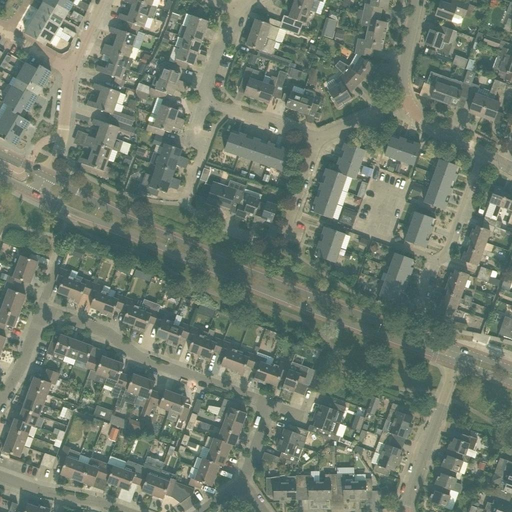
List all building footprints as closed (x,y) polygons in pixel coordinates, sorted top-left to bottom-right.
[(57,0),(45,0),(44,3),(55,9),(57,5),(69,12),(73,4),(66,0),(60,0),(59,1),(57,0)] [(130,11),(148,17),(153,19),(157,8),(134,0),(124,0),(124,2),(133,5),(130,11)] [(316,0),(323,2),(324,0),(295,0),(294,6),(309,11),(313,0),(316,0)] [(388,0),(371,0),(371,6),(366,5),(364,11),(376,14),(378,7),(387,9),(388,0)] [(474,6),(461,2),(456,0),(452,0),(450,5),(440,1),(435,16),(451,22),(454,14),(470,19),(474,6)] [(44,3),(39,10),(50,17),(53,13),(64,20),(69,12),(57,5),(55,9),(44,3)] [(284,15),(281,22),(301,29),(303,23),(305,23),(309,11),(294,6),(289,17),(284,15)] [(48,21),(60,27),(64,20),(53,13),(50,17),(39,10),(35,18),(46,25),(48,21)] [(76,20),(79,14),(74,11),(71,17),(76,20)] [(139,31),(141,27),(144,28),(148,17),(130,11),(128,17),(120,14),(118,19),(125,21),(123,26),(139,31)] [(375,21),(376,14),(364,11),(361,25),(369,27),(367,34),(384,38),(387,24),(375,21)] [(81,23),(84,17),(79,14),(76,20),(81,23)] [(209,22),(191,16),(186,14),(183,25),(213,36),(215,31),(207,28),(209,22)] [(35,18),(30,26),(41,33),(44,29),(55,35),(60,27),(48,21),(46,25),(35,18)] [(327,25),(335,28),(337,22),(328,19),(327,25)] [(272,40),(277,28),(270,25),(256,20),(251,33),(272,40)] [(299,35),(301,29),(281,22),(279,28),(299,35)] [(212,41),(213,36),(183,25),(179,36),(184,38),(201,44),(203,38),(212,41)] [(41,33),(30,26),(25,34),(43,45),(46,41),(50,43),(55,35),(44,29),(41,33)] [(139,31),(123,26),(122,31),(111,27),(109,32),(118,35),(116,41),(133,47),(137,36),(139,31)] [(62,32),(68,35),(71,31),(65,27),(62,32)] [(441,35),(430,30),(425,45),(439,50),(442,42),(451,46),(456,32),(444,27),(441,35)] [(76,34),(71,31),(68,35),(74,39),(76,34)] [(478,32),(475,40),(483,43),(498,48),(501,41),(486,35),(478,32)] [(276,42),(272,40),(251,33),(247,46),(270,55),(270,54),(273,55),(275,49),(274,49),(276,42)] [(381,51),(384,38),(367,34),(366,41),(358,39),(355,54),(368,57),(370,48),(381,51)] [(201,44),(184,38),(180,48),(206,57),(207,53),(199,50),(201,44)] [(133,47),(116,41),(114,47),(105,44),(103,49),(129,58),(133,47)] [(204,62),(206,57),(180,48),(174,65),(177,66),(186,70),(188,64),(193,65),(196,59),(204,62)] [(428,48),(426,53),(434,57),(436,52),(428,48)] [(511,56),(510,56),(511,51),(503,48),(499,59),(502,60),(498,71),(502,72),(500,78),(511,82),(511,56)] [(129,58),(103,49),(102,54),(110,57),(108,63),(125,69),(129,58)] [(254,64),(257,56),(251,54),(248,62),(254,64)] [(288,67),(294,69),(295,65),(290,63),(291,61),(273,55),(270,54),(270,55),(268,60),(288,67)] [(7,55),(3,61),(8,64),(11,58),(7,55)] [(456,55),(452,63),(465,68),(468,59),(456,55)] [(369,80),(376,67),(360,58),(355,67),(350,65),(349,67),(340,61),(335,66),(343,74),(356,86),(364,78),(369,80)] [(474,61),(469,60),(466,69),(473,71),(475,67),(472,66),(474,61)] [(175,72),(177,66),(174,65),(165,62),(160,79),(185,88),(187,83),(179,80),(181,74),(175,72)] [(37,69),(26,63),(22,71),(33,78),(35,74),(47,80),(51,72),(40,66),(37,69)] [(123,75),(125,69),(108,63),(106,69),(98,66),(96,71),(115,78),(113,84),(123,87),(126,77),(123,75)] [(244,95),(257,99),(262,83),(256,81),(259,72),(253,70),(246,67),(242,81),(248,83),(244,95)] [(311,68),(308,83),(316,85),(319,69),(311,68)] [(42,88),(47,80),(35,74),(33,78),(22,71),(17,79),(29,86),(31,82),(42,88)] [(257,99),(269,103),(276,85),(282,87),(287,73),(280,71),(277,78),(271,76),(268,85),(262,83),(257,99)] [(431,99),(444,103),(449,87),(439,83),(442,76),(433,73),(429,85),(435,87),(431,99)] [(356,86),(343,74),(338,79),(334,82),(337,86),(328,91),(338,107),(351,99),(348,94),(356,86)] [(160,79),(155,77),(148,95),(163,100),(165,100),(167,94),(173,96),(175,90),(184,93),(185,88),(160,79)] [(38,96),(42,88),(31,82),(29,86),(17,79),(13,87),(24,94),(26,90),(38,96)] [(444,103),(456,108),(461,96),(466,98),(471,86),(452,79),(449,87),(444,103)] [(494,80),(487,99),(481,117),(493,121),(500,103),(494,101),(498,89),(504,91),(507,84),(494,80)] [(469,112),(481,117),(487,99),(476,95),(480,86),(472,83),(471,86),(466,98),(473,101),(469,112)] [(99,98),(116,104),(120,93),(95,84),(93,89),(101,92),(99,98)] [(286,107),(297,111),(303,95),(305,90),(293,86),(292,89),(286,87),(282,101),(287,103),(286,107)] [(13,87),(8,95),(19,102),(22,98),(33,104),(38,96),(26,90),(24,94),(13,87)] [(28,112),(33,104),(22,98),(19,102),(8,95),(3,103),(9,106),(21,113),(23,109),(28,112)] [(313,99),(303,95),(297,111),(309,115),(310,111),(316,113),(321,99),(314,97),(313,99)] [(113,120),(123,124),(131,127),(131,126),(135,119),(114,111),(116,104),(99,98),(97,104),(88,101),(87,106),(115,115),(113,120)] [(163,100),(161,105),(157,116),(183,125),(185,120),(176,117),(179,111),(173,109),(175,103),(165,100),(163,100)] [(9,106),(5,114),(16,120),(14,124),(25,131),(30,122),(19,116),(21,113),(9,106)] [(21,139),(25,131),(14,124),(16,120),(5,114),(0,121),(12,128),(9,132),(21,139)] [(181,130),(183,125),(157,116),(154,123),(149,121),(146,130),(156,134),(163,137),(165,131),(171,133),(173,127),(181,130)] [(115,139),(118,131),(133,136),(136,128),(131,126),(131,127),(123,124),(122,129),(94,119),(92,124),(100,127),(98,133),(115,139)] [(0,132),(6,136),(4,140),(16,147),(21,139),(9,132),(12,128),(0,121),(0,132)] [(239,156),(245,139),(246,136),(239,133),(238,136),(231,134),(232,131),(225,151),(239,156)] [(88,136),(86,141),(112,150),(120,152),(124,142),(115,139),(98,133),(96,139),(88,136)] [(163,137),(156,134),(152,144),(163,148),(160,155),(186,164),(188,159),(180,156),(182,150),(173,147),(175,141),(163,137)] [(399,161),(406,143),(407,140),(399,138),(398,141),(391,138),(392,135),(385,156),(399,161)] [(252,141),(245,139),(239,156),(254,161),(260,144),(261,141),(253,138),(252,141)] [(93,148),(91,154),(108,160),(112,150),(86,141),(84,146),(93,148)] [(267,146),(260,144),(254,161),(268,166),(274,149),(275,146),(268,143),(267,146)] [(412,146),(406,143),(399,161),(413,166),(421,145),(413,143),(412,146)] [(342,159),(360,165),(365,151),(345,144),(342,151),(345,152),(342,159)] [(281,151),(274,149),(268,166),(282,171),(289,151),(282,148),(281,151)] [(112,168),(106,166),(108,160),(91,154),(89,160),(80,158),(78,163),(92,167),(90,173),(108,179),(112,168)] [(185,169),(186,164),(160,155),(157,166),(174,172),(176,166),(185,169)] [(337,173),(347,176),(355,179),(360,165),(342,159),(340,158),(337,165),(340,166),(337,173)] [(439,160),(434,174),(452,181),(455,182),(457,175),(454,174),(457,167),(460,168),(460,167),(439,160)] [(172,178),(174,172),(157,166),(153,176),(179,185),(180,181),(172,178)] [(363,166),(361,174),(370,177),(373,169),(366,167),(363,166)] [(206,181),(210,170),(203,168),(200,179),(206,181)] [(327,177),(324,184),(342,190),(347,176),(337,173),(326,169),(324,176),(327,177)] [(449,188),(452,181),(434,174),(429,189),(447,195),(449,196),(452,189),(449,188)] [(177,190),(179,185),(153,176),(150,184),(145,182),(141,191),(157,196),(159,191),(167,193),(169,187),(177,190)] [(239,205),(244,193),(246,187),(231,181),(228,190),(221,188),(222,185),(214,183),(206,203),(214,206),(215,204),(229,209),(232,202),(239,205)] [(363,198),(368,183),(361,181),(356,195),(363,198)] [(322,191),(319,198),(337,204),(342,190),(324,184),(321,183),(319,190),(322,191)] [(502,192),(503,190),(495,187),(489,203),(495,205),(490,218),(496,220),(501,207),(506,194),(502,192)] [(447,195),(429,189),(424,203),(444,210),(447,203),(444,202),(447,195)] [(510,195),(506,194),(501,207),(511,211),(511,192),(510,195)] [(257,209),(260,202),(260,200),(250,196),(250,195),(244,193),(239,205),(236,216),(245,219),(247,214),(254,217),(257,209)] [(332,219),(337,204),(319,198),(316,197),(314,204),(317,205),(314,212),(311,211),(311,212),(332,219)] [(354,203),(360,205),(362,199),(356,197),(354,203)] [(266,204),(260,202),(257,209),(254,217),(253,221),(262,225),(264,220),(272,223),(278,206),(267,202),(266,204)] [(358,213),(357,213),(345,208),(342,215),(355,220),(358,213)] [(410,227),(427,233),(430,234),(433,227),(430,226),(432,219),(435,220),(436,220),(415,212),(410,227)] [(495,227),(497,221),(496,220),(490,218),(485,216),(483,223),(495,227)] [(322,242),(340,248),(345,234),(324,227),(322,234),(325,235),(322,242)] [(425,240),(427,233),(410,227),(405,241),(425,248),(428,241),(425,240)] [(472,230),(470,237),(486,243),(490,232),(476,227),(475,231),(472,230)] [(507,231),(500,228),(495,227),(493,233),(505,237),(507,231)] [(470,246),(468,250),(482,255),(486,243),(470,237),(467,245),(470,246)] [(361,239),(359,246),(366,249),(369,242),(361,239)] [(335,263),(340,248),(322,242),(320,241),(317,249),(320,250),(317,256),(315,255),(314,256),(335,263)] [(13,266),(17,267),(34,273),(38,262),(29,259),(31,253),(19,249),(17,255),(21,256),(17,267),(13,265),(13,266)] [(464,252),(461,260),(478,266),(482,255),(468,250),(467,253),(464,252)] [(395,253),(390,268),(407,275),(410,276),(413,268),(410,267),(412,260),(415,261),(395,253)] [(30,284),(34,273),(17,267),(13,277),(9,276),(7,282),(19,286),(21,281),(30,284)] [(479,273),(490,277),(493,271),(481,267),(479,273)] [(405,281),(407,275),(390,268),(385,282),(402,289),(405,290),(408,282),(405,281)] [(58,293),(69,297),(74,281),(75,279),(69,277),(71,272),(60,269),(56,281),(61,283),(58,293)] [(448,281),(464,287),(468,275),(455,271),(454,275),(451,274),(448,281)] [(488,283),(490,277),(479,273),(477,279),(488,283)] [(83,293),(88,295),(93,283),(83,279),(81,284),(74,281),(69,297),(68,299),(79,303),(83,293)] [(502,285),(508,288),(510,281),(505,279),(502,285)] [(448,290),(447,294),(460,298),(464,287),(448,281),(445,289),(448,290)] [(5,300),(22,306),(26,295),(17,292),(19,286),(7,282),(5,288),(9,290),(5,300),(1,299),(5,300)] [(402,289),(385,282),(379,296),(400,304),(402,296),(400,295),(402,289)] [(97,284),(93,283),(88,295),(94,297),(90,307),(101,311),(107,296),(108,294),(102,291),(103,287),(97,284)] [(116,308),(121,310),(126,297),(115,294),(114,298),(107,296),(101,311),(101,314),(112,318),(116,308)] [(443,296),(440,304),(456,310),(460,298),(447,294),(445,297),(443,296)] [(126,297),(121,310),(127,312),(123,322),(134,326),(140,310),(141,308),(135,306),(136,301),(126,297)] [(18,317),(22,306),(5,300),(1,311),(0,310),(1,311),(18,317)] [(477,305),(471,303),(463,300),(461,304),(475,309),(477,305)] [(456,310),(440,304),(437,311),(440,312),(438,316),(452,321),(456,310)] [(148,322),(154,324),(158,312),(148,308),(146,312),(140,310),(134,326),(133,328),(144,332),(148,322)] [(0,329),(4,330),(6,325),(14,328),(18,317),(1,311),(0,313),(0,329)] [(158,312),(154,324),(159,326),(156,336),(167,341),(173,325),(174,323),(167,320),(169,316),(158,312)] [(181,337),(186,339),(191,326),(181,322),(179,327),(173,325),(167,341),(166,343),(177,347),(181,337)] [(455,322),(454,328),(466,331),(467,325),(455,322)] [(202,330),(191,326),(186,339),(192,341),(188,351),(200,355),(206,339),(206,337),(200,335),(202,330)] [(511,326),(510,331),(501,328),(498,334),(511,339),(511,326)] [(55,352),(65,356),(71,339),(60,335),(57,344),(51,342),(47,354),(53,356),(55,352)] [(213,351),(219,353),(224,341),(213,337),(212,341),(206,339),(200,355),(199,357),(210,361),(213,351)] [(65,356),(76,360),(82,343),(71,339),(65,356)] [(221,366),(232,369),(237,354),(238,352),(232,349),(234,345),(224,341),(219,353),(225,355),(221,366)] [(85,368),(91,370),(95,358),(90,356),(93,347),(82,343),(76,360),(87,364),(85,368)] [(243,356),(237,354),(232,369),(231,372),(242,376),(246,366),(252,368),(256,355),(245,351),(243,356)] [(264,384),(265,382),(271,366),(264,363),(266,359),(256,355),(252,368),(257,370),(254,380),(264,384)] [(96,374),(107,378),(113,360),(102,356),(101,360),(95,358),(91,370),(97,372),(96,374)] [(113,389),(110,397),(118,400),(126,376),(121,373),(124,364),(113,360),(107,378),(104,386),(113,389)] [(280,376),(286,378),(289,370),(291,366),(280,362),(278,366),(272,364),(271,366),(265,382),(277,386),(280,376)] [(295,372),(289,370),(286,378),(282,388),(294,392),(297,382),(303,384),(307,372),(297,368),(295,372)] [(45,375),(57,379),(59,374),(47,369),(45,375)] [(132,378),(126,376),(118,400),(115,406),(122,409),(124,402),(135,405),(138,396),(144,378),(133,374),(132,378)] [(34,377),(30,388),(47,394),(51,384),(55,385),(57,379),(45,375),(43,380),(34,377)] [(155,382),(144,378),(138,396),(144,399),(143,401),(144,403),(144,405),(145,407),(142,416),(148,418),(153,405),(158,393),(152,391),(155,382)] [(30,388),(26,399),(43,405),(47,394),(30,388)] [(170,412),(176,394),(165,390),(163,395),(158,393),(153,405),(159,407),(158,407),(170,412)] [(178,419),(185,421),(189,409),(184,407),(187,398),(176,394),(170,412),(179,415),(178,419)] [(43,405),(26,399),(22,410),(39,416),(43,405)] [(199,413),(203,401),(197,399),(193,411),(198,413),(199,413)] [(236,410),(238,404),(224,399),(218,416),(225,418),(243,425),(247,414),(236,410)] [(315,415),(340,424),(346,407),(334,403),(332,409),(322,405),(320,411),(317,410),(315,415)] [(411,423),(413,417),(402,413),(404,408),(392,403),(387,420),(412,429),(414,424),(411,423)] [(22,410),(18,420),(32,425),(35,426),(39,416),(22,410)] [(319,428),(317,434),(343,443),(344,440),(342,438),(336,435),(340,424),(315,415),(313,420),(316,421),(314,426),(319,428)] [(360,430),(364,418),(357,415),(353,427),(360,430)] [(243,425),(225,418),(222,429),(239,435),(243,425)] [(15,419),(11,430),(28,436),(32,425),(18,420),(15,419)] [(142,431),(143,421),(128,420),(127,429),(142,431)] [(395,435),(405,438),(407,433),(410,434),(412,429),(387,420),(384,430),(383,430),(381,436),(393,440),(395,435)] [(303,448),(307,437),(309,431),(289,424),(286,430),(285,429),(283,434),(280,433),(278,438),(303,448)] [(55,428),(53,433),(64,437),(65,432),(55,428)] [(112,428),(108,439),(116,441),(120,430),(112,428)] [(235,446),(239,435),(222,429),(218,440),(231,445),(235,446)] [(11,430),(7,440),(24,447),(28,436),(11,430)] [(447,449),(450,450),(465,455),(467,448),(473,450),(477,439),(468,435),(467,436),(455,431),(454,432),(456,432),(453,442),(450,441),(447,449)] [(53,433),(50,432),(49,435),(50,437),(51,437),(51,438),(62,441),(64,437),(53,433)] [(231,445),(218,440),(208,436),(204,446),(210,449),(227,455),(231,445)] [(382,454),(400,461),(402,456),(399,455),(401,450),(391,446),(393,440),(381,436),(379,442),(375,452),(381,454),(382,454)] [(282,452),(280,458),(287,460),(297,464),(303,448),(278,438),(276,444),(279,445),(277,450),(282,452)] [(20,458),(24,447),(7,440),(3,451),(20,458)] [(60,474),(71,478),(78,461),(81,453),(70,450),(71,448),(65,446),(58,463),(64,465),(60,474)] [(223,466),(227,455),(210,449),(206,460),(220,465),(223,466)] [(465,455),(450,450),(446,460),(444,459),(441,467),(443,467),(459,473),(463,461),(468,463),(470,457),(465,455)] [(40,465),(46,467),(50,455),(45,452),(40,465)] [(377,465),(375,464),(373,470),(388,476),(390,470),(393,471),(395,466),(398,467),(400,461),(382,454),(381,454),(380,459),(379,458),(377,465)] [(46,467),(52,469),(56,457),(50,455),(46,467)] [(287,460),(280,458),(275,456),(273,462),(285,466),(287,460)] [(96,477),(102,479),(108,464),(102,462),(102,461),(91,457),(88,465),(89,465),(82,482),(93,486),(96,477)] [(202,458),(198,469),(216,475),(220,465),(206,460),(202,458)] [(78,461),(71,478),(82,482),(89,465),(88,465),(78,461)] [(127,461),(124,470),(118,487),(129,491),(132,482),(138,484),(142,473),(144,467),(127,461)] [(511,481),(511,462),(508,461),(502,477),(502,478),(511,481)] [(107,483),(118,487),(124,470),(113,466),(112,470),(109,469),(111,465),(108,464),(102,479),(108,481),(107,483)] [(435,484),(437,485),(450,490),(460,493),(462,487),(461,485),(455,482),(459,473),(443,467),(440,477),(438,476),(435,484)] [(212,486),(216,475),(198,469),(194,480),(191,478),(189,484),(201,489),(203,483),(212,486)] [(142,491),(152,495),(159,478),(148,474),(148,476),(142,473),(138,484),(143,487),(142,491)] [(325,482),(320,482),(320,502),(325,502),(325,499),(331,499),(331,495),(337,495),(337,474),(325,474),(325,482)] [(349,502),(355,501),(355,479),(355,474),(354,474),(337,474),(337,495),(343,495),(343,499),(349,499),(349,502)] [(511,493),(511,481),(502,478),(502,477),(494,474),(491,482),(499,485),(495,495),(507,499),(509,493),(511,493)] [(314,502),(320,502),(320,482),(313,482),(313,478),(310,475),(302,476),(302,488),(302,494),(308,494),(308,499),(314,499),(314,502)] [(296,488),(302,488),(302,476),(296,476),(296,483),(285,483),(285,502),(291,502),(291,499),(296,499),(296,488)] [(165,495),(172,497),(180,503),(193,495),(195,489),(176,482),(177,480),(171,478),(170,482),(159,478),(152,495),(163,499),(165,495)] [(285,483),(279,483),(279,478),(266,478),(267,496),(274,496),(274,500),(279,500),(279,503),(285,502),(285,483)] [(372,494),(372,479),(355,479),(355,501),(360,501),(360,498),(366,498),(366,494),(372,494)] [(450,490),(437,485),(434,495),(431,494),(429,502),(446,508),(450,496),(448,495),(450,490)] [(484,510),(487,511),(491,511),(511,511),(511,507),(505,505),(507,499),(495,495),(492,504),(487,502),(484,510)] [(9,511),(10,511),(14,511),(18,504),(12,502),(9,511)]
